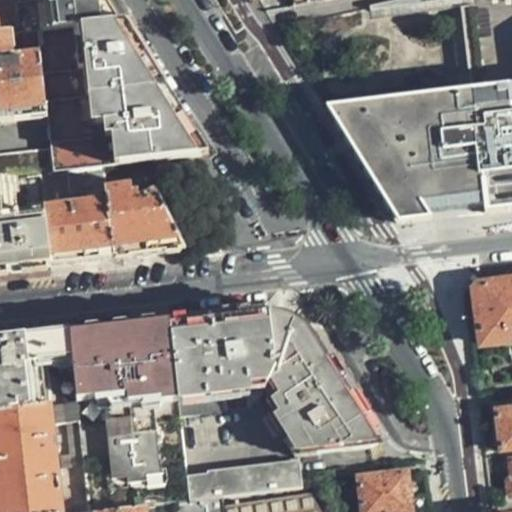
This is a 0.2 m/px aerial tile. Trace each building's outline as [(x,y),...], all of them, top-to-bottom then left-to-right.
[(0,0),(0,42),(7,41),(15,40),(11,0),(0,0)] [(122,28),(104,0),(24,0),(27,23),(36,23),(38,37),(122,28)] [(298,7),(311,0),(287,0),(288,9),(298,7)] [(484,211),(485,218),(511,214),(511,0),(408,0),(369,9),(370,13),(459,3),(471,94),(327,113),(399,228),(433,224),(429,218),(463,213),(484,211)] [(179,121),(122,28),(38,37),(34,38),(37,61),(43,120),(49,153),(51,180),(102,174),(114,173),(202,160),(179,121)] [(10,66),(37,61),(34,38),(15,40),(7,41),(10,66)] [(0,125),(43,120),(37,61),(10,66),(7,41),(0,42),(0,125)] [(0,158),(0,185),(41,181),(51,180),(49,153),(0,158)] [(79,267),(112,263),(104,195),(102,174),(51,180),(41,181),(50,270),(79,267)] [(0,276),(23,274),(50,270),(41,181),(0,185),(0,276)] [(148,259),(182,255),(168,226),(154,199),(149,202),(136,203),(135,198),(129,198),(127,192),(104,195),(112,263),(148,259)] [(193,253),(216,250),(211,218),(187,220),(177,221),(178,224),(193,253)] [(182,255),(193,253),(178,224),(168,226),(182,255)] [(480,346),(511,342),(511,285),(481,289),(475,297),(480,335),(480,346)] [(243,317),(249,385),(268,382),(277,396),(268,403),(275,414),(270,419),(293,462),(370,450),(378,445),(312,338),(277,314),(243,317)] [(249,396),(249,385),(243,317),(167,325),(177,407),(249,396)] [(177,407),(167,325),(71,336),(81,408),(83,431),(91,511),(156,511),(188,507),(186,480),(177,407)] [(0,418),(81,408),(71,336),(0,345),(0,418)] [(81,408),(0,418),(0,511),(61,511),(53,435),(83,431),(81,408)] [(511,451),(511,412),(497,415),(502,452),(511,451)] [(511,498),(511,465),(505,467),(506,482),(502,483),(503,499),(511,498)] [(301,495),(298,479),(294,467),(279,469),(186,480),(188,507),(223,504),(301,495)] [(407,511),(411,511),(409,494),(398,477),(361,482),(364,511),(407,511)] [(418,510),(431,510),(429,493),(409,494),(418,510)] [(411,511),(418,510),(409,494),(411,511)] [(310,511),(301,495),(223,504),(224,511),(310,511)]
